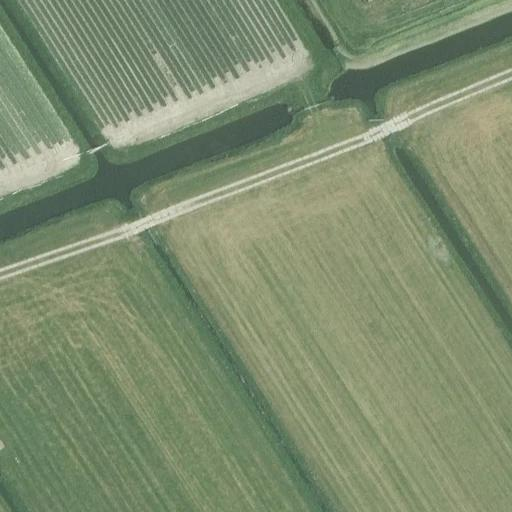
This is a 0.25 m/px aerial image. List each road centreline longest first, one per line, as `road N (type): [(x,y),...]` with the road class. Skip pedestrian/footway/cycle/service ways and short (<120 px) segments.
road 1 (track): [(511,77),(0,279)]
road 2 (track): [(505,398),(247,0)]
